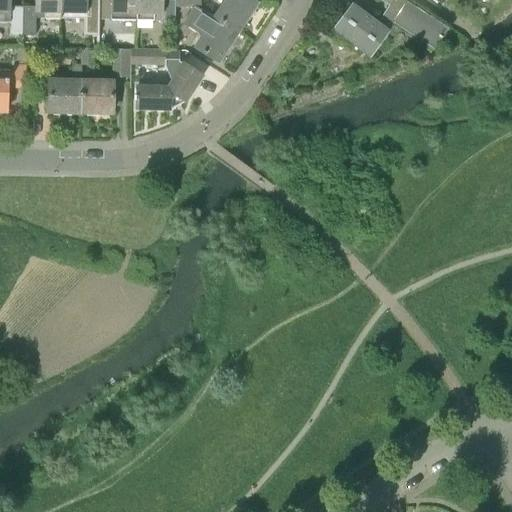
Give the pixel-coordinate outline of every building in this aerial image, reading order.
[(0,0),(0,23),(10,23),(9,36),(22,36),(23,7),(10,6),(10,0),(0,0)] [(43,19),(61,19),(61,0),(34,0),(34,13),(43,13),(43,19)] [(61,0),(61,19),(86,19),(86,0),(61,0)] [(98,0),(99,19),(136,20),(136,0),(98,0)] [(175,21),(175,7),(174,0),(163,0),(162,0),(136,0),(136,20),(153,20),(153,15),(162,15),(161,20),(175,21)] [(212,16),(236,32),(256,3),(250,0),(219,0),(222,2),(212,16)] [(446,46),(453,35),(446,31),(448,28),(423,13),(407,1),(405,0),(354,0),(352,3),(332,29),(370,57),(390,31),(389,30),(393,23),(434,49),(439,42),(446,46)] [(407,0),(407,1),(423,13),(433,0),(407,0)] [(236,32),(212,16),(194,5),(192,5),(182,20),(201,33),(193,45),(217,61),(236,32)] [(80,64),(80,65),(94,65),(94,48),(80,48),(80,64)] [(130,65),(130,49),(112,49),(112,77),(130,77),(130,65)] [(130,65),(166,66),(167,49),(130,49),(130,65)] [(166,85),(136,85),(136,107),(170,108),(170,109),(184,102),(183,101),(201,75),(181,62),(166,85)] [(79,111),(80,79),(80,65),(80,64),(72,64),(72,78),(48,78),(48,111),(79,111)] [(0,69),(0,111),(5,112),(6,88),(26,88),(26,65),(13,65),(13,70),(0,69)] [(113,79),(82,78),(80,79),(79,111),(88,112),(87,115),(96,115),(96,112),(112,112),(113,79)]
